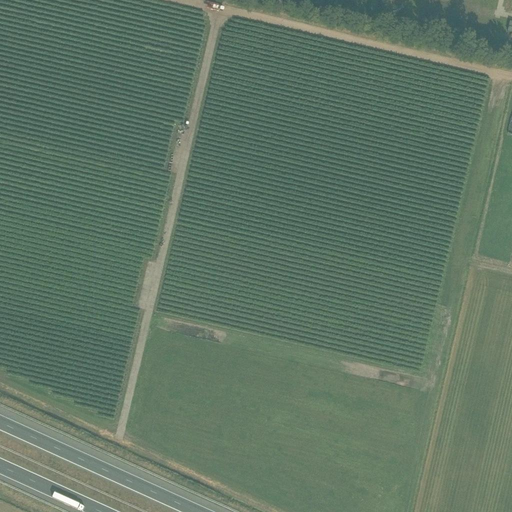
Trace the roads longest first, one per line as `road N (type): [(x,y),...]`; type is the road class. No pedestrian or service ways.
road 1 (track): [(219,6),(122,431)]
road 2 (track): [(192,0),(511,76)]
road 3 (motorway): [(207,511),(0,418)]
road 4 (motorway): [(0,461),(111,511)]
